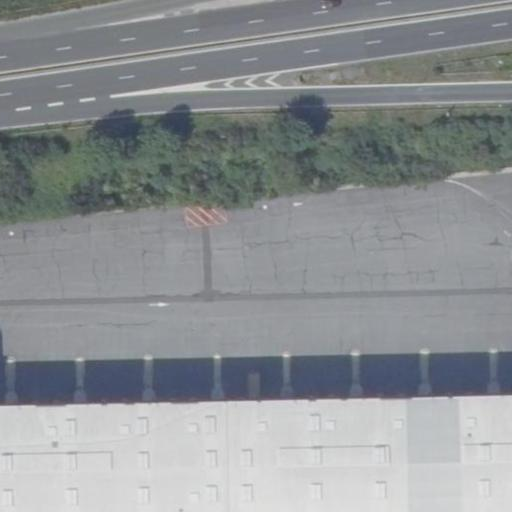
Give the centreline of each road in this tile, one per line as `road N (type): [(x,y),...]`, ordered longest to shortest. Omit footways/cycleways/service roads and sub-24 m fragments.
road 1 (trunk): [(0,98),(511,26)]
road 2 (trunk): [(0,120),(168,101),(511,91)]
road 3 (trunk): [(423,0),(30,55)]
road 4 (trunk): [(179,0),(30,55)]
